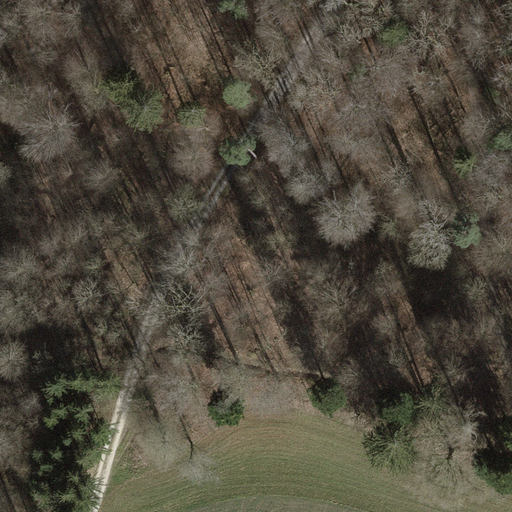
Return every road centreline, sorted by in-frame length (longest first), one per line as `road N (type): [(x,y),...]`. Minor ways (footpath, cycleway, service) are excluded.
road 1 (track): [(93,511),(149,333),(219,197),(341,0)]
road 2 (track): [(479,0),(483,245),(511,380)]
